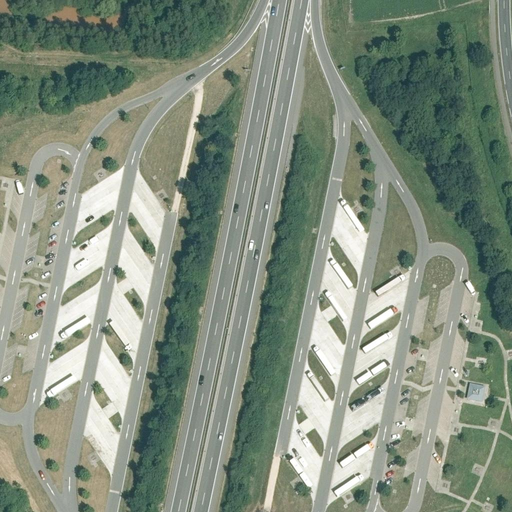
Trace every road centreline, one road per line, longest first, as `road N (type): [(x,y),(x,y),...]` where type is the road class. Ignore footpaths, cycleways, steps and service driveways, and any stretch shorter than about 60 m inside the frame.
road 1 (motorway): [(278,0),(177,511)]
road 2 (motorway): [(202,511),(300,0)]
road 3 (track): [(0,36),(27,46),(126,47),(171,6),(202,0)]
